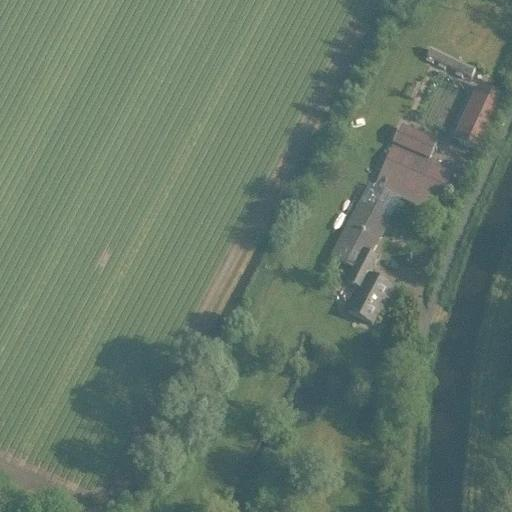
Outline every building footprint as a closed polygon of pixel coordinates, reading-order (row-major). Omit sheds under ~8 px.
[(425,54),(469,75),(472,67),(429,46),(425,54)] [(411,80),(405,94),(412,97),(418,83),(411,80)] [(482,86),(457,140),(476,150),(502,95),(482,86)] [(400,126),(395,135),(391,143),(428,159),(435,142),(400,126)] [(434,207),(450,169),(391,145),(374,184),(434,207)] [(345,280),(359,289),(349,312),(372,324),(381,310),(383,311),(394,288),(369,275),(378,258),(369,253),(400,197),(368,184),(330,257),(351,267),(345,280)]
